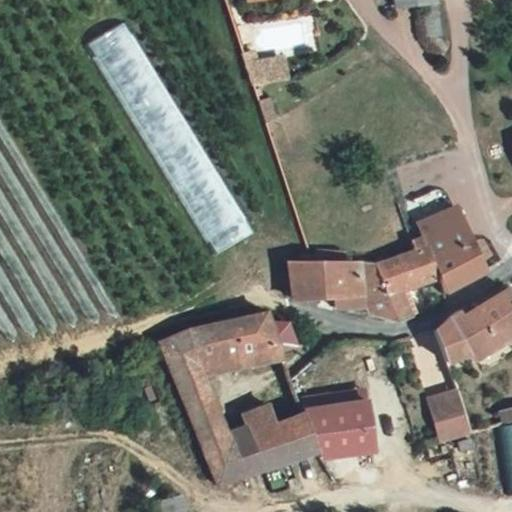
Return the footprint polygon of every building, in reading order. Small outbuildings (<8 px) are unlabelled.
[(436,0),(397,0),(398,2),(412,0),(421,0),(427,31),(440,30),(436,0)] [(218,252),(250,232),(120,25),(88,45),(218,252)] [(286,78),(279,49),(241,59),(248,87),(286,78)] [(419,226),(424,237),(462,223),(458,210),(419,226)] [(483,275),(462,223),(424,237),(435,279),(441,294),(483,275)] [(435,279),(424,237),(411,242),(412,250),(361,263),(364,307),(365,315),(393,321),(397,309),(390,289),(435,279)] [(364,307),(361,263),(290,261),(293,295),(334,296),(336,308),(364,307)] [(444,317),(457,347),(485,336),(491,347),(511,336),(511,302),(506,289),(464,312),(462,307),(444,317)] [(184,328),(199,372),(211,369),(208,361),(265,346),(268,357),(279,355),(266,311),(184,328)] [(436,322),(432,326),(444,364),(461,357),(457,347),(444,317),(436,322)] [(184,328),(155,341),(214,481),(240,472),(223,431),(199,372),(184,328)] [(448,366),(439,368),(429,332),(413,336),(429,394),(454,387),(448,366)] [(208,361),(211,369),(268,357),(265,346),(208,361)] [(465,428),(453,392),(424,401),(436,438),(465,428)] [(304,415),(364,406),(363,396),(318,403),(300,406),(304,415)] [(300,406),(296,406),(298,411),(271,420),(265,401),(240,411),(246,426),(261,465),(266,463),(274,460),(315,446),(304,415),(300,406)] [(364,406),(304,415),(315,446),(318,453),(369,446),(364,406)] [(511,424),(493,428),(504,493),(511,491),(511,424)] [(223,431),(240,472),(261,465),(246,426),(223,431)] [(155,511),(181,511),(177,496),(154,503),(155,511)]
